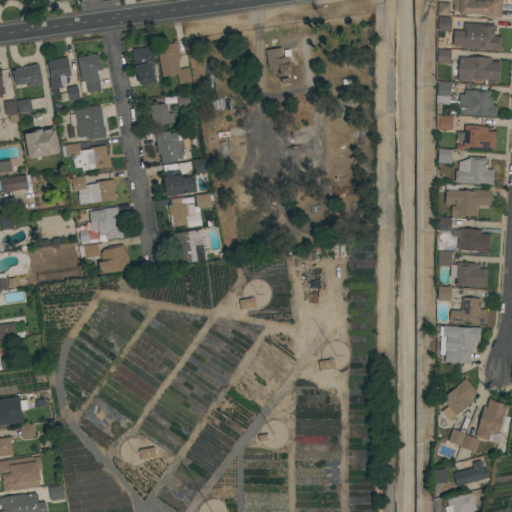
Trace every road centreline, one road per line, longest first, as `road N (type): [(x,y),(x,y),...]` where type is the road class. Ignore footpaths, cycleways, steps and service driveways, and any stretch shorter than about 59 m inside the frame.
road 1 (tertiary): [(273,0),(0,37)]
road 2 (residential): [(142,277),(105,24)]
road 3 (residential): [(500,370),(511,206)]
